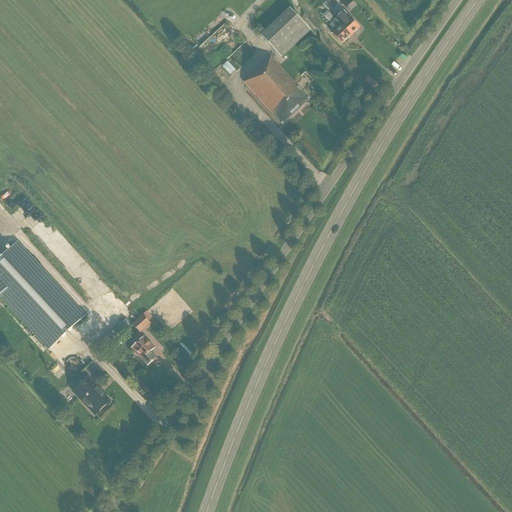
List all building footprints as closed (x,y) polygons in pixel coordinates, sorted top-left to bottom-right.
[(290,9),(261,37),(282,58),(311,30),(290,9)] [(350,19),(344,12),(335,20),(351,36),(359,28),(350,19)] [(335,20),(329,14),(325,17),(332,25),(330,26),(334,31),(335,30),(337,31),(333,35),(342,45),(351,36),(335,20)] [(204,29),(199,34),(204,40),(209,35),(204,29)] [(219,66),(219,63),(219,60),(217,58),(216,57),(214,57),(212,57),(210,57),(208,59),(207,61),(206,64),(207,66),(208,68),(211,69),(214,70),(216,69),(218,67),(219,66)] [(271,58),(244,83),(250,90),(262,102),(282,125),(309,99),(271,58)] [(314,103),(311,107),(318,114),(322,110),(314,103)] [(32,201),(23,205),(29,215),(37,211),(32,201)] [(19,208),(17,212),(25,218),(28,214),(19,208)] [(6,210),(1,215),(7,223),(13,219),(6,210)] [(0,259),(0,298),(49,350),(86,316),(17,244),(0,259)] [(132,324),(140,333),(151,324),(142,314),(132,324)] [(141,341),(137,337),(132,342),(135,346),(132,349),(148,366),(156,359),(150,353),(155,349),(144,338),(141,341)] [(109,346),(114,351),(122,344),(117,339),(109,346)] [(78,387),(74,391),(79,398),(94,413),(97,411),(99,413),(107,405),(105,403),(108,400),(87,378),(78,387)]
